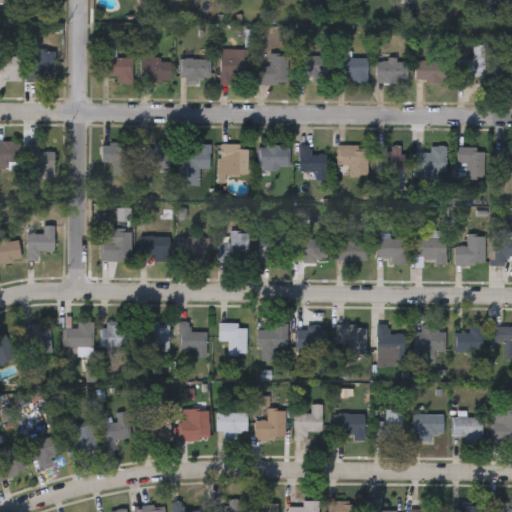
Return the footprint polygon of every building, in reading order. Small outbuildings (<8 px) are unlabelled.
[(36,44),(36,52),(54,52),(54,81),(27,81),(27,44),(36,44)] [(484,47),(484,78),(467,78),(467,87),(456,87),(456,61),(473,61),(473,47),(484,47)] [(153,50),(153,62),(170,62),(170,83),(140,83),(140,50),(153,50)] [(220,51),(247,51),(247,84),(220,84),(220,51)] [(288,56),(288,86),(257,86),(257,68),(269,68),(269,56),(288,56)] [(299,57),(327,57),(327,83),(299,83),(299,57)] [(0,77),(0,58),(20,58),(20,83),(6,83),(6,77),(0,77)] [(511,58),(511,85),(495,85),(495,68),(506,68),(506,58),(511,58)] [(102,59),(132,59),(132,85),(116,85),(116,78),(102,78),(102,59)] [(351,80),(337,80),(337,59),(367,60),(367,84),(351,84),(351,80)] [(209,82),(179,82),(179,61),(209,61),(209,82)] [(376,83),(376,61),(407,61),(407,83),(376,83)] [(446,62),(446,83),(415,83),(415,62),(446,62)] [(0,143),(19,143),(19,168),(0,168),(0,143)] [(26,143),(36,143),(36,153),(53,153),(53,178),(26,178),(26,143)] [(139,172),(139,151),(152,151),(152,145),(169,145),(169,172),(139,172)] [(211,146),(211,186),(180,186),(180,146),(211,146)] [(218,178),(218,146),(247,146),(247,178),(218,178)] [(326,156),(326,182),(314,182),(314,173),(299,173),(299,146),(310,146),(310,156),(326,156)] [(400,156),(407,156),(407,175),(380,175),(380,146),(400,146),(400,156)] [(113,175),(113,163),(100,163),(100,147),(131,147),(131,175),(113,175)] [(257,147),(288,147),(288,170),(257,170),(257,147)] [(367,178),(349,178),(349,167),(337,167),(337,148),(367,148),(367,178)] [(445,148),(445,173),(417,173),(417,155),(429,155),(429,148),(445,148)] [(477,148),(477,153),(485,153),(485,179),(456,179),(456,148),(477,148)] [(511,148),(511,171),(494,171),(494,148),(511,148)] [(53,253),(39,253),(39,261),(25,261),(25,235),(42,235),(42,228),(53,228),(53,253)] [(99,263),(99,243),(112,243),(112,230),(130,230),(130,263),(99,263)] [(229,243),(229,233),(246,233),(246,261),(217,261),(217,243),(229,243)] [(494,267),(494,233),(511,233),(511,257),(505,257),(505,267),(494,267)] [(286,237),(285,256),(269,255),(268,265),(256,264),(257,236),(286,237)] [(467,248),(467,236),(484,236),(484,267),(454,267),(454,248),(467,248)] [(138,259),(138,237),(170,237),(170,259),(138,259)] [(0,241),(17,239),(20,263),(0,265),(0,241)] [(178,239),(206,239),(206,260),(178,260),(178,239)] [(327,241),(327,260),(297,260),(297,241),(327,241)] [(366,263),(335,263),(335,241),(366,241),(366,263)] [(405,265),(376,265),(376,241),(405,241),(405,265)] [(445,241),(445,265),(415,265),(415,241),(445,241)] [(92,323),(92,348),(63,348),(63,327),(76,327),(76,323),(92,323)] [(168,354),(145,354),(145,323),(168,323),(168,354)] [(206,358),(195,358),(195,351),(179,351),(179,323),(189,323),(189,333),(206,333),(206,358)] [(26,325),(51,328),(48,357),(23,354),(26,325)] [(101,348),(101,325),(132,325),(132,348),(101,348)] [(228,356),(228,343),(218,343),(218,325),(245,325),(245,356),(228,356)] [(404,335),(404,360),(376,360),(376,325),(387,325),(387,335),(404,335)] [(295,327),(324,327),(324,350),(295,350),(295,327)] [(365,327),(365,356),(346,356),(346,346),(336,346),(336,327),(365,327)] [(453,354),(453,334),(468,334),(468,327),(483,327),(483,354),(453,354)] [(256,328),(286,328),(286,350),(256,350),(256,328)] [(511,360),(503,360),(503,343),(494,343),(494,328),(511,328),(511,360)] [(444,352),(415,352),(415,330),(444,330),(444,352)] [(0,366),(0,337),(4,335),(15,359),(0,366)] [(293,415),(310,415),(310,405),(321,405),(321,432),(307,432),(307,441),(293,441),(293,415)] [(285,410),(284,440),(254,440),(254,422),(267,422),(267,410),(285,410)] [(209,440),(179,440),(179,411),(209,411),(209,440)] [(372,423),(385,423),(385,411),(402,411),(402,442),(372,442),(372,423)] [(511,443),(492,443),(492,411),(511,411),(511,443)] [(115,415),(126,413),(130,438),(114,441),(115,450),(105,452),(100,425),(116,422),(115,415)] [(216,434),(215,414),(246,413),(247,433),(216,434)] [(363,415),(363,442),(352,442),(352,435),(333,435),(333,415),(363,415)] [(442,415),(442,436),(434,436),(434,443),(417,443),(417,436),(412,436),(412,415),(442,415)] [(143,442),(143,417),(170,417),(170,442),(143,442)] [(481,444),(464,444),(464,436),(451,436),(451,418),(481,418),(481,444)] [(76,438),(73,428),(90,423),(98,452),(69,460),(64,442),(76,438)] [(37,469),(27,446),(53,435),(61,454),(50,459),(52,463),(37,469)] [(0,456),(0,449),(18,445),(26,473),(0,480),(0,459),(1,459),(0,456)] [(241,511),(228,511),(228,501),(241,501),(241,511)] [(368,511),(368,501),(378,501),(378,511),(368,511)] [(277,502),(277,511),(250,511),(250,502),(277,502)] [(288,511),(288,507),(302,507),(302,502),(318,502),(318,511),(288,511)] [(327,511),(327,502),(356,502),(356,511),(327,511)] [(171,511),(171,503),(181,503),(181,511),(171,511)] [(442,511),(409,511),(409,510),(426,510),(426,503),(442,503),(442,511)] [(511,511),(490,511),(490,503),(509,503),(509,511),(511,511)]
